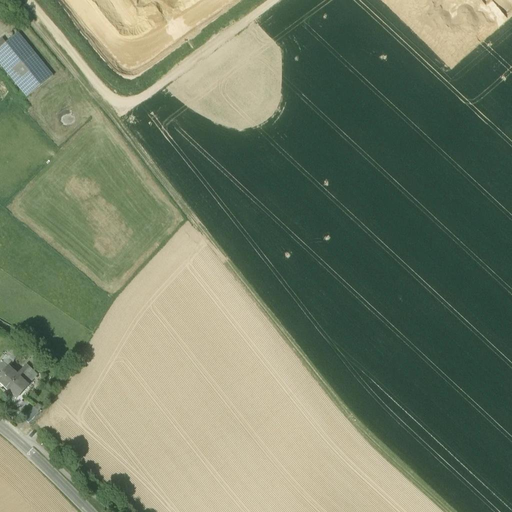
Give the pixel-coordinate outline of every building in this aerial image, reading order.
[(3,46),(0,48),(0,65),(26,98),(53,76),(18,34),(3,46)] [(14,342),(6,356),(1,362),(7,368),(8,367),(8,368),(13,362),(22,347),(14,342)] [(16,375),(16,376),(19,379),(8,391),(16,399),(27,386),(28,386),(33,380),(27,374),(31,370),(26,365),(16,375)] [(7,368),(0,375),(0,384),(8,392),(8,391),(19,379),(16,376),(16,375),(8,368),(8,367),(7,368)] [(30,409),(19,417),(24,423),(35,414),(30,409)]
